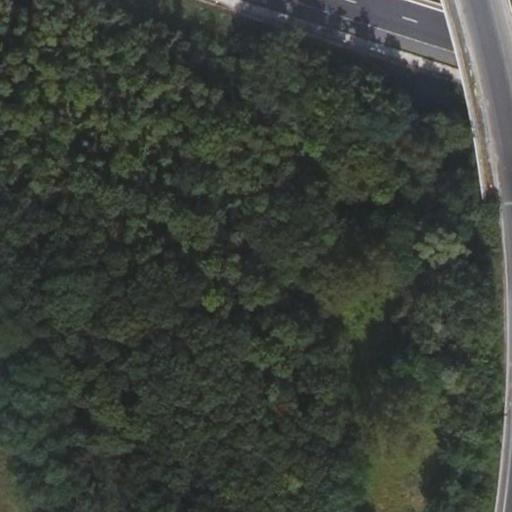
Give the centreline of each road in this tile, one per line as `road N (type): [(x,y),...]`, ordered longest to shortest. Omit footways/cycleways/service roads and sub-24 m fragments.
road 1 (trunk): [(511,296),(506,205),(461,0)]
road 2 (motorway): [(373,0),(511,41)]
